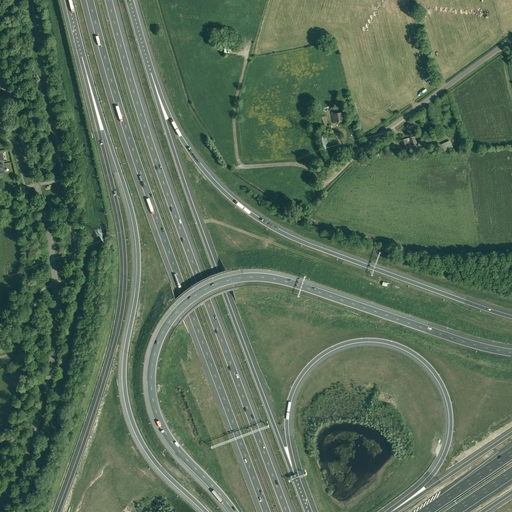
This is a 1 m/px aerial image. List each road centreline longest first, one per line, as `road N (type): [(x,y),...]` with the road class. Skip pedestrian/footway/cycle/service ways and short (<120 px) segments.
road 1 (motorway): [(511,352),(268,277),(230,279),(194,295),(155,347),(151,394),(167,436),(234,511)]
road 2 (motorway): [(286,511),(175,217),(108,0)]
road 3 (motorway): [(89,0),(151,204),(266,511)]
road 4 (motorway): [(81,53),(138,246),(123,375),(128,408),(152,458),(205,511)]
road 5 (motorway): [(81,53),(125,271),(112,352),(57,511)]
road 6 (motorway): [(511,316),(256,218),(203,170),(148,73)]
road 7 (unclassified): [(0,503),(40,413),(55,331),(46,220),(0,83)]
road 8 (motorway): [(291,473),(148,73)]
road 9 (motorway): [(291,473),(286,411),(305,370),(345,343),(400,346),(437,377),(450,419),(439,464),(390,511)]
road 10 (unclassified): [(327,180),(511,39)]
road 11 (track): [(327,180),(300,165),(239,163),(233,118),(247,54)]
road 12 (motorway): [(511,433),(395,511)]
